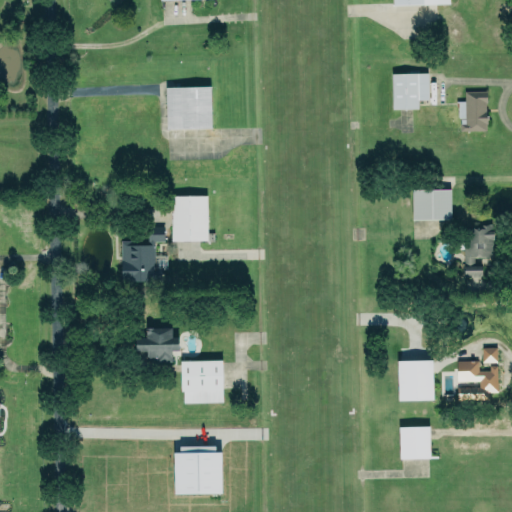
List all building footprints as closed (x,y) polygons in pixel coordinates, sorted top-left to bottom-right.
[(392,108),(417,108),(417,99),(427,99),(427,72),(391,72),(392,108)] [(165,86),(166,128),(210,127),(210,85),(165,86)] [(485,90),(463,90),(463,100),(458,100),(458,129),(485,130),(485,90)] [(450,188),(411,188),(411,218),(450,218),(450,188)] [(207,239),(206,194),(170,195),(171,240),(207,239)] [(120,241),(120,281),(153,280),(152,240),(163,240),(163,225),(147,226),(147,241),(120,241)] [(463,275),(481,275),(481,263),(474,263),(474,257),(492,257),(492,225),(463,225),(463,275)] [(166,254),(154,254),(154,268),(166,268),(166,254)] [(170,360),(171,349),(177,349),(177,336),(171,336),(171,327),(145,326),(145,336),(135,336),(135,350),(146,350),(145,359),(170,360)] [(481,361),(496,361),(495,346),(480,346),(481,361)] [(180,360),(181,402),(222,401),(221,359),(180,360)] [(397,359),(397,399),(432,399),(431,359),(397,359)] [(456,380),(477,380),(478,386),(456,386),(457,398),(487,397),(487,391),(497,391),(496,365),(488,365),(488,369),(478,369),(477,359),(455,360),(456,380)] [(428,425),(398,426),(398,458),(429,457),(428,425)] [(221,492),(220,451),(173,451),(173,492),(221,492)]
